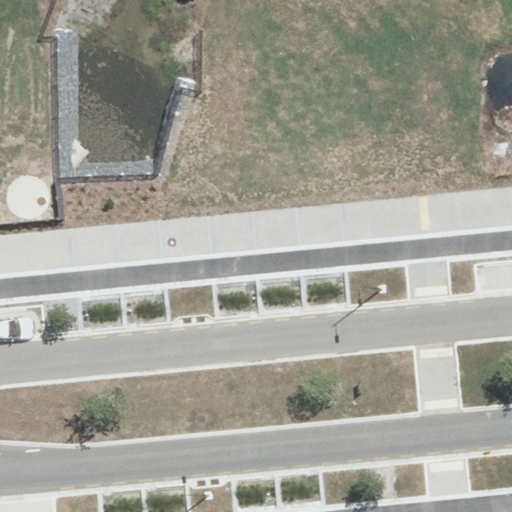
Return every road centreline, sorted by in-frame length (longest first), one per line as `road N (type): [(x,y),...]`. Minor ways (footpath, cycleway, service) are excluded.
road 1 (tertiary): [(0,359),(511,310)]
road 2 (tertiary): [(511,427),(0,473)]
